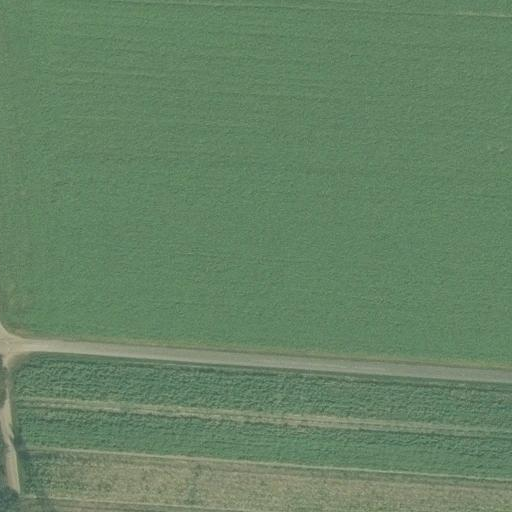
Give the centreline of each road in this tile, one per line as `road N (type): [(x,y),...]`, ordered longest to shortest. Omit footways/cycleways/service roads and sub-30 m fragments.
road 1 (unclassified): [(511,378),(0,343)]
road 2 (unclassified): [(0,391),(14,511)]
